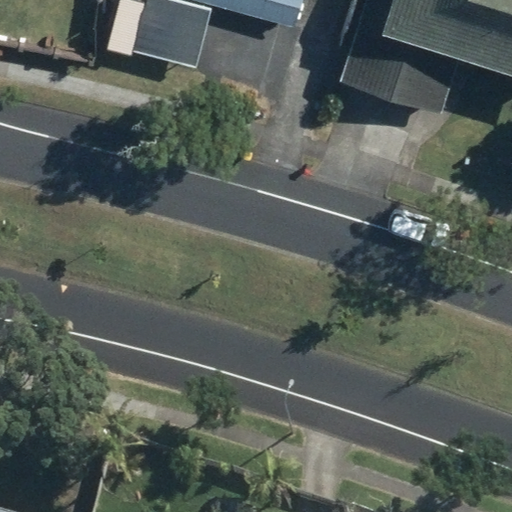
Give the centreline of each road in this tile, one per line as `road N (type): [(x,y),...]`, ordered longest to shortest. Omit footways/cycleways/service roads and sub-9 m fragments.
road 1 (unclassified): [(511,464),(268,376),(0,295)]
road 2 (unclassified): [(0,137),(78,150),(511,286)]
